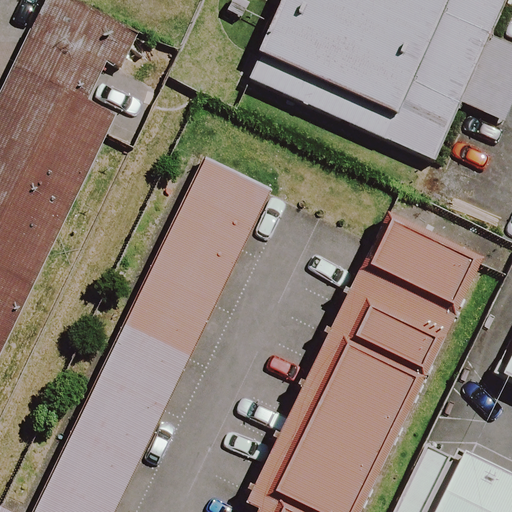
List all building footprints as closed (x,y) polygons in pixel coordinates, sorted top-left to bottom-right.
[(511,50),(511,0),(271,0),(239,75),(459,171),(511,50)] [(0,438),(190,67),(70,7),(0,143),(0,438)] [(0,511),(112,511),(274,193),(210,161),(31,511),(5,511),(0,509),(0,511)] [(355,511),(477,273),(380,225),(239,502),(256,510),(254,511),(355,511)] [(511,511),(511,486),(502,482),(486,511),(511,511)]
